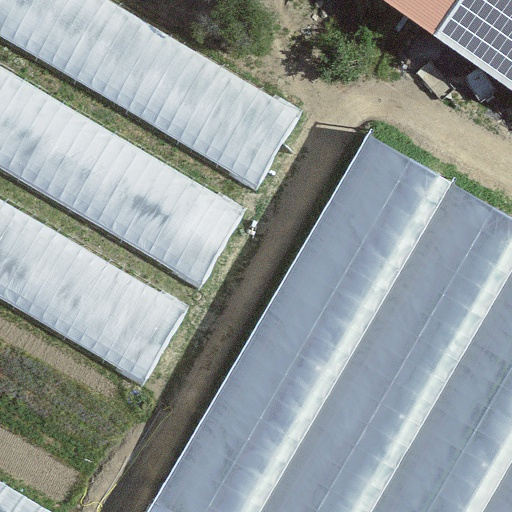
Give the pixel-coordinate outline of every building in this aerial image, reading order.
[(127,0),(0,0),(0,34),(261,178),(305,98),(127,0)] [(511,0),(383,0),(511,85),(511,0)] [(0,57),(0,160),(206,273),(249,195),(0,57)] [(447,175),(363,129),(242,347),(326,393),(447,175)] [(511,289),(511,200),(467,177),(349,397),(423,442),(511,289)] [(0,288),(151,368),(193,290),(0,188),(0,288)] [(511,343),(449,456),(511,490),(511,343)] [(252,511),(290,446),(211,402),(148,511),(252,511)] [(387,511),(394,501),(316,458),(285,511),(387,511)] [(0,511),(77,511),(80,508),(0,465),(0,511)]
